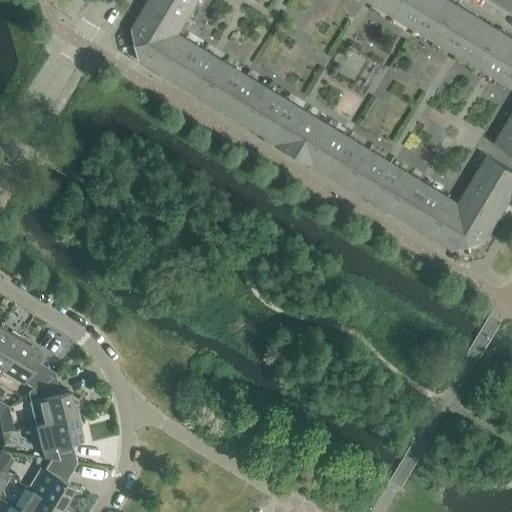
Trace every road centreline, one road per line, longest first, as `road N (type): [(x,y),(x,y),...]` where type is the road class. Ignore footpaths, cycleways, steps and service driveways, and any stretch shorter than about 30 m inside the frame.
road 1 (residential): [(98,511),(118,478),(128,403),(90,342),(0,288)]
road 2 (residential): [(0,167),(104,0)]
